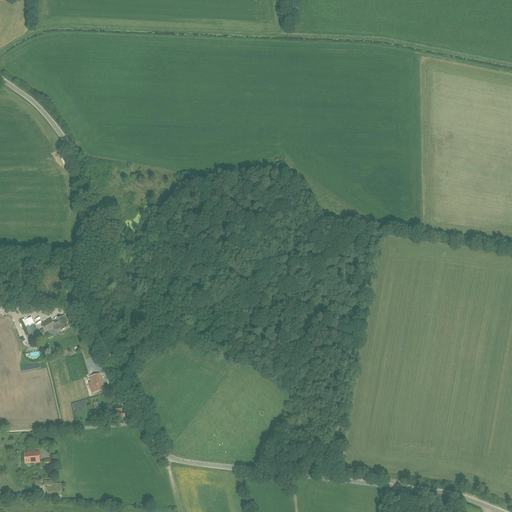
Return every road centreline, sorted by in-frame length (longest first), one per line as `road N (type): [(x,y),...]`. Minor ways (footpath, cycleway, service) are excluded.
road 1 (unclassified): [(144,422),(76,297),(83,207),(76,160),(36,104),(0,78)]
road 2 (unclassified): [(503,511),(451,491),(174,460),(144,422)]
